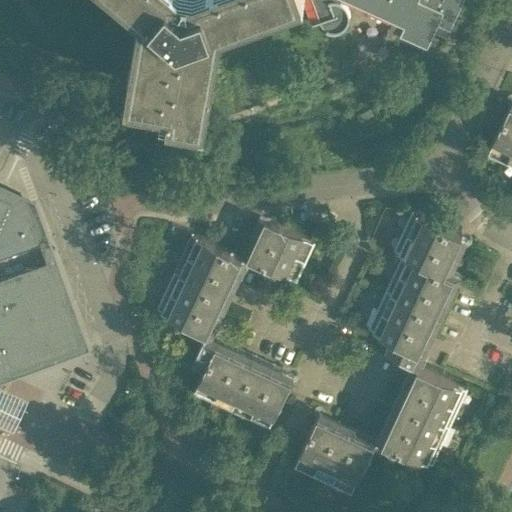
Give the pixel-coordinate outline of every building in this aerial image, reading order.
[(222,2),(228,0),(125,0),(125,1),(137,11),(143,12),(132,79),(171,86),(169,97),(202,103),(219,7),(222,2)] [(335,30),(338,30),(340,29),(343,27),(345,25),(346,24),(347,23),(347,22),(348,21),(349,18),(349,17),(349,15),(349,14),(349,13),(323,1),(323,0),(311,0),(319,21),(320,22),(320,23),(321,24),(322,25),(323,26),(325,28),(327,29),(330,30),(331,30),(333,30),(335,30)] [(323,0),(323,1),(349,13),(349,11),(348,10),(348,8),(346,6),(344,4),(343,3),(341,1),(340,1),(340,0),(349,0),(403,25),(399,33),(427,46),(437,23),(449,29),(462,0),(323,0)] [(488,148),(507,157),(511,146),(511,103),(509,102),(488,148)] [(0,371),(78,343),(48,260),(27,268),(0,277),(0,255),(20,249),(41,241),(28,206),(0,192),(0,371)] [(397,250),(405,254),(406,253),(444,270),(445,269),(462,232),(415,211),(397,250)] [(264,217),(247,256),(292,277),(310,238),(264,217)] [(179,271),(225,292),(243,254),(197,232),(179,271)] [(390,246),(379,240),(374,251),(385,257),(390,246)] [(453,273),(445,269),(444,270),(406,253),(405,254),(389,289),(436,310),(453,273)] [(207,330),(225,292),(179,271),(161,309),(205,330),(207,330)] [(389,336),(384,347),(417,362),(423,349),(419,348),(436,310),(389,289),(371,328),(389,336)] [(194,386),(232,404),(254,358),(217,340),(219,336),(207,330),(205,330),(190,362),(202,367),(194,386)] [(254,358),(232,404),(270,421),(292,375),(254,358)] [(463,384),(417,364),(399,401),(445,422),(463,384)] [(427,461),(445,422),(399,401),(381,439),(427,461)] [(296,460),(315,469),(336,424),(317,415),(296,460)] [(336,424),(315,469),(353,487),(374,442),(336,424)]
